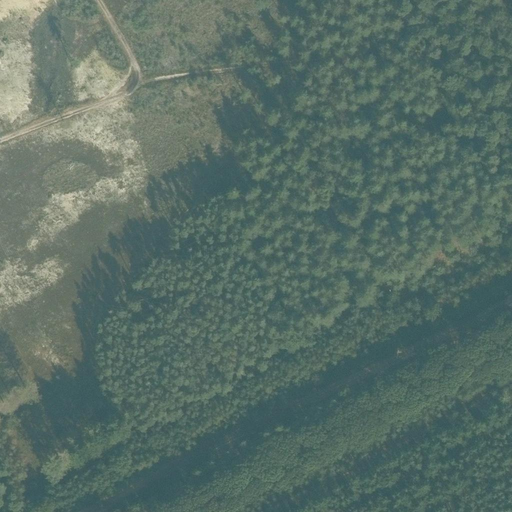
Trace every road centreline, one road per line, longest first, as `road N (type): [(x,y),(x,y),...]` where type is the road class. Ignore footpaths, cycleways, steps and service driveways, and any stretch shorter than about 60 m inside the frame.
road 1 (track): [(94,511),(511,291)]
road 2 (track): [(183,511),(511,332)]
road 3 (track): [(143,85),(399,46),(478,0)]
road 4 (track): [(0,144),(143,85)]
